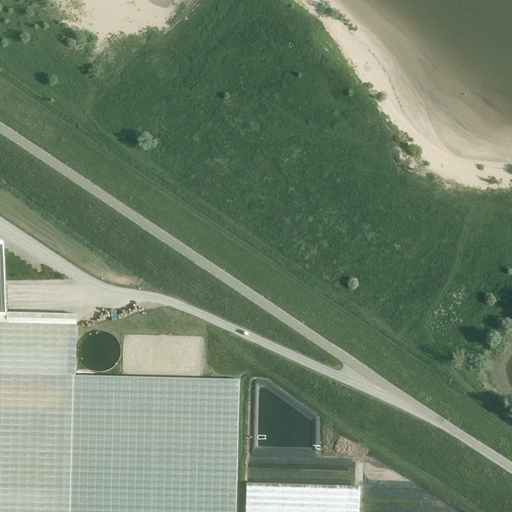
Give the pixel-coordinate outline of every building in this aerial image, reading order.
[(0,224),(10,229),(13,223),(0,217),(0,224)] [(0,511),(236,511),(240,380),(76,376),(77,315),(7,313),(6,276),(5,257),(4,242),(0,238),(0,511)] [(120,351),(120,348),(119,344),(117,341),(116,338),(113,336),(110,335),(107,333),(103,333),(99,333),(96,334),(93,335),(89,338),(87,341),(85,344),(84,347),(84,351),(84,354),(85,358),(87,361),(89,364),(92,366),(96,368),(100,369),(102,369),(105,369),(108,368),(112,366),(115,364),(117,362),(119,358),(120,355),(120,351)] [(359,374),(352,385),(372,397),(379,386),(359,374)] [(358,511),(359,487),(247,483),(246,511),(358,511)]
